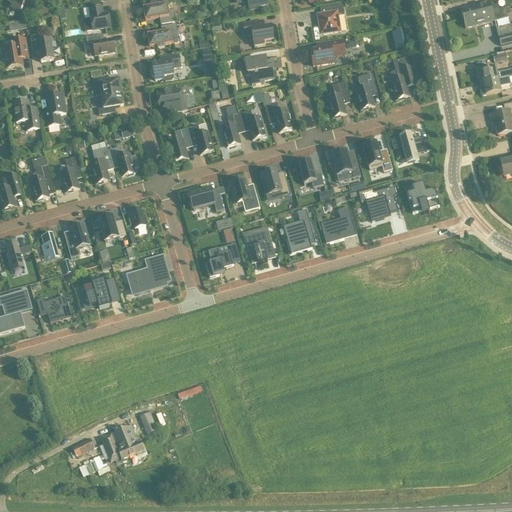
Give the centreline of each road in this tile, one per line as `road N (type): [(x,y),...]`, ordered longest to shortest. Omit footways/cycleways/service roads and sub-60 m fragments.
road 1 (residential): [(197,303),(484,221)]
road 2 (tertiary): [(484,221),(462,188),(425,0)]
road 3 (residential): [(0,359),(197,303)]
road 4 (residential): [(161,182),(125,0)]
road 5 (residential): [(161,182),(0,227)]
road 6 (residential): [(314,140),(161,182)]
road 7 (residential): [(314,140),(285,0)]
road 8 (unclassified): [(1,511),(5,482),(17,470),(95,431)]
road 9 (residential): [(197,303),(161,182)]
